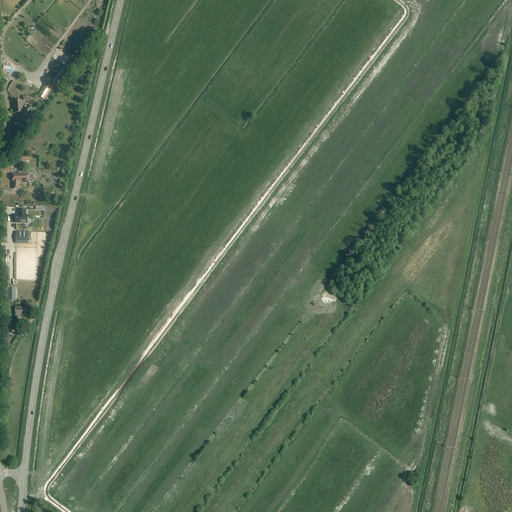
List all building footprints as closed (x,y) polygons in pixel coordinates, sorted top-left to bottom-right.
[(69,68),(73,63),(57,50),(53,55),(69,68)] [(50,72),(54,76),(58,71),(59,72),(63,67),(59,62),(50,72)] [(57,88),(68,73),(62,68),(51,83),(57,88)] [(44,100),(52,88),(46,84),(38,97),(44,100)] [(23,110),(22,101),(13,101),(13,106),(14,106),(14,113),(20,113),(20,117),(27,116),(26,109),(23,110)] [(30,117),(35,120),(38,115),(33,112),(30,117)] [(29,183),(29,173),(18,173),(18,174),(13,174),(13,182),(14,182),(14,190),(18,190),(18,182),(29,183)] [(13,214),(13,222),(24,222),(24,214),(23,214),(23,209),(16,209),(16,213),(17,213),(17,214),(13,214)] [(16,232),(16,244),(27,244),(27,232),(16,232)] [(9,290),(9,270),(5,269),(4,304),(5,304),(5,307),(8,307),(7,304),(7,302),(9,302),(15,302),(15,290),(9,290)] [(26,316),(26,308),(22,308),(22,307),(15,307),(15,316),(26,316)]
